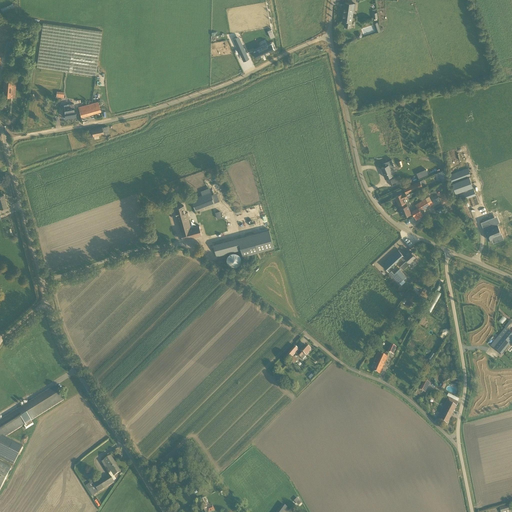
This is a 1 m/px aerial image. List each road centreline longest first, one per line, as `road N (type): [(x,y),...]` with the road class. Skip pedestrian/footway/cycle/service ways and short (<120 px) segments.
road 1 (unclassified): [(456,443),(191,247),(149,246),(41,281)]
road 2 (unclassified): [(5,141),(159,107),(329,36)]
road 3 (unclassified): [(450,251),(410,232),(366,190),(329,36)]
road 4 (unclassified): [(164,511),(63,349),(41,281)]
road 5 (unclassified): [(456,443),(465,386),(446,271),(450,251)]
road 6 (unclassified): [(41,281),(5,141)]
